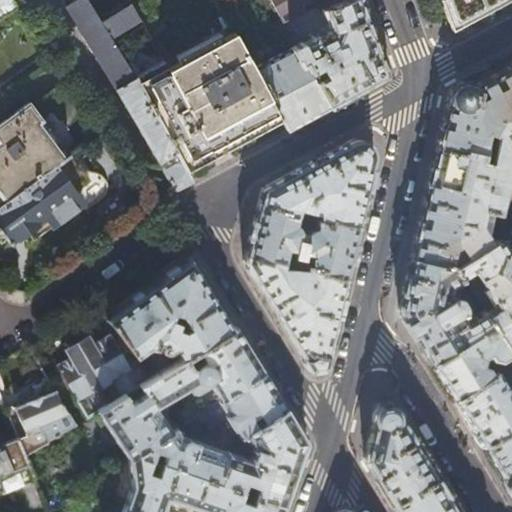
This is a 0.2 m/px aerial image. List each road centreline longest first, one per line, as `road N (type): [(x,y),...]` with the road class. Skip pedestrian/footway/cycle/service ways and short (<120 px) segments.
road 1 (residential): [(331,441),(223,258),(208,210),(238,176),(420,82)]
road 2 (residential): [(364,309),(490,511)]
road 3 (residential): [(420,82),(364,309)]
road 4 (residential): [(8,328),(137,239)]
road 5 (residential): [(364,309),(331,441)]
